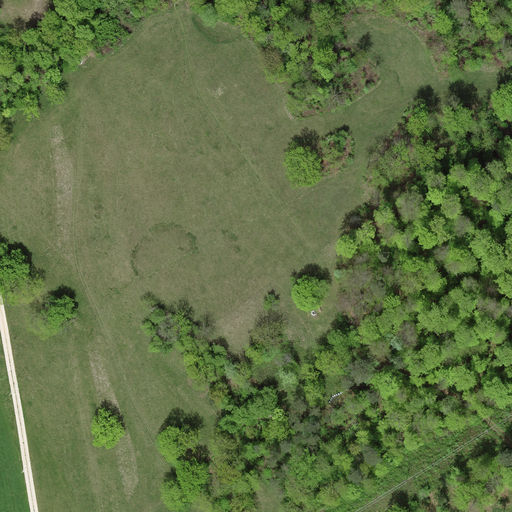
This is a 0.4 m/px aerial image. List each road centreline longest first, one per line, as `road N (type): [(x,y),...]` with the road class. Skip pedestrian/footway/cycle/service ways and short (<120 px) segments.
road 1 (track): [(511,440),(466,400),(383,357),(332,283)]
road 2 (track): [(0,314),(33,511)]
